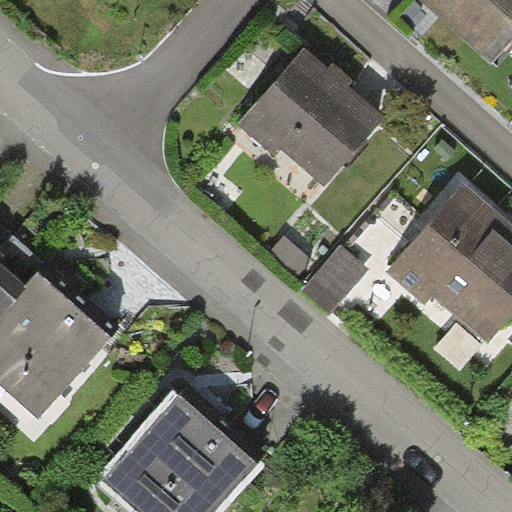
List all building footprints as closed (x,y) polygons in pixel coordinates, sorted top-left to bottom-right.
[(511,0),(410,0),(476,54),(495,27),(503,41),(511,31),(511,0)] [(368,131),(292,66),(241,126),(317,190),(368,131)] [(511,251),(453,199),(380,281),(416,313),(428,300),(481,347),(491,336),(511,312),(511,251)] [(0,308),(31,275),(0,247),(0,308)] [(106,342),(31,275),(0,308),(0,405),(27,430),(106,342)] [(511,312),(491,336),(511,354),(511,312)] [(206,511),(250,465),(176,399),(100,490),(125,511),(206,511)]
